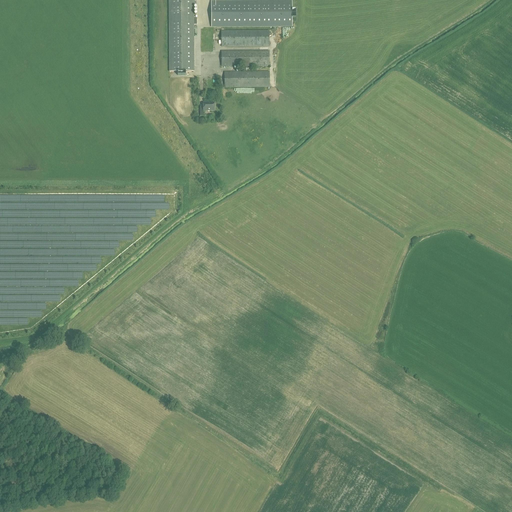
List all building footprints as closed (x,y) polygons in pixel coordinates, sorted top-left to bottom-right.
[(193,18),(193,0),(168,0),(169,70),(194,70),(193,25),(197,25),(197,18),(193,18)] [(217,27),(270,27),(276,27),(292,27),(292,18),(296,18),(296,10),(292,10),(292,1),(211,2),(212,27),(214,27),(217,27)] [(221,31),(221,47),(270,47),(270,31),(221,31)] [(221,51),(222,67),(270,67),(270,51),(221,51)] [(224,72),(225,88),(270,88),(270,72),(224,72)] [(200,107),(200,116),(203,116),(203,111),(214,111),(214,103),(203,103),(203,107),(200,107)]
